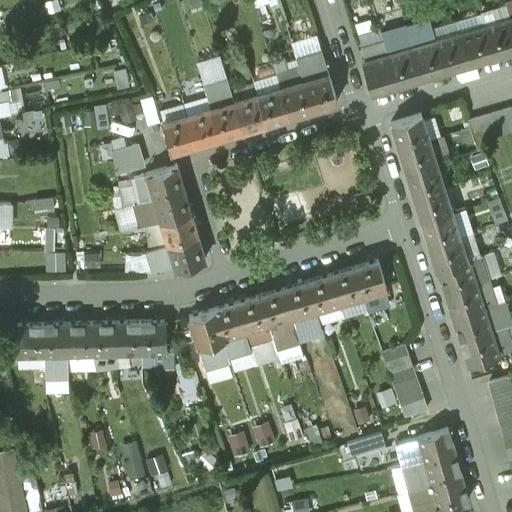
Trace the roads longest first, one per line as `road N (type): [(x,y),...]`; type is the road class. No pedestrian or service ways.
road 1 (residential): [(223,280),(190,158),(360,111)]
road 2 (residential): [(401,228),(490,511)]
road 3 (residential): [(223,280),(158,294),(0,299)]
road 4 (residential): [(223,280),(401,228)]
road 5 (residential): [(511,65),(360,111)]
road 6 (residential): [(360,111),(401,228)]
